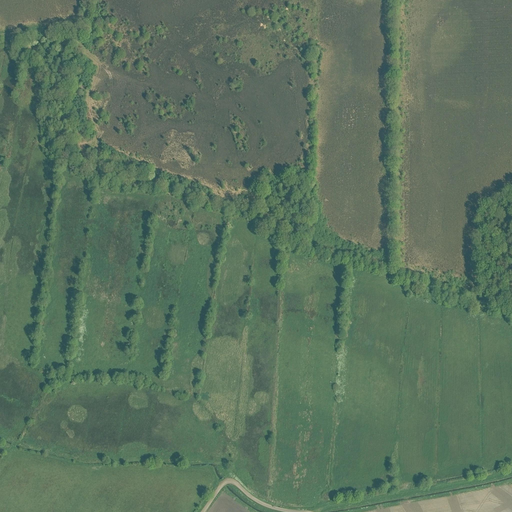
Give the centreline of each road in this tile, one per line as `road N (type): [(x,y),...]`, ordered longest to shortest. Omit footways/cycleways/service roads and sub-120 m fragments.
road 1 (track): [(396,0),(397,269)]
road 2 (track): [(511,301),(457,298),(397,269)]
